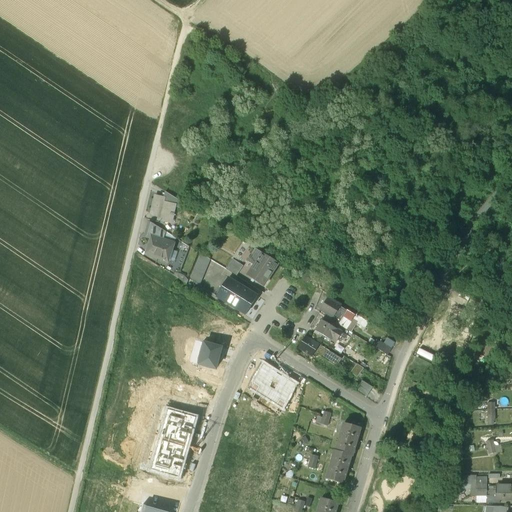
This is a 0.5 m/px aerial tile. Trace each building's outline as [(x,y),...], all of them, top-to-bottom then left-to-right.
[(163,199),(162,204),(175,206),(176,199),(165,192),(163,199)] [(175,206),(162,204),(163,199),(155,198),(151,216),(159,217),(158,224),(168,226),(170,216),(171,216),(172,215),(173,215),(175,206)] [(166,232),(151,223),(147,238),(152,239),(163,242),(166,232)] [(163,242),(152,239),(147,253),(153,255),(153,258),(169,262),(174,245),(163,242)] [(277,263),(256,249),(249,259),(248,259),(247,261),(254,266),(247,277),(251,280),(249,282),(252,283),(254,281),(262,287),(277,263)] [(199,254),(189,279),(199,286),(210,260),(209,260),(199,254)] [(233,259),(226,270),(236,276),(243,266),(233,259)] [(184,276),(174,273),(173,276),(186,284),(188,281),(184,276)] [(257,296),(229,277),(216,298),(245,315),(257,296)] [(468,301),(472,293),(466,290),(464,294),(459,291),(461,286),(457,284),(455,289),(453,288),(451,292),(468,301)] [(339,307),(327,299),(321,309),(333,317),(336,312),(339,307)] [(346,311),(339,307),(336,312),(343,317),(344,315),(346,311)] [(336,312),(333,317),(340,321),(343,317),(336,312)] [(357,314),(353,320),(366,328),(370,322),(357,314)] [(343,317),(340,321),(339,324),(351,332),(356,323),(349,319),(344,315),(343,317)] [(322,321),(316,331),(331,341),(332,338),(333,337),(337,330),(322,321)] [(342,333),(337,330),(333,337),(332,338),(337,341),(342,333)] [(342,333),(337,341),(341,343),(343,339),(347,341),(349,337),(342,333)] [(319,345),(306,337),(298,349),(312,357),(315,353),(319,345)] [(384,344),(391,348),(395,342),(387,338),(384,344)] [(198,364),(216,369),(222,348),(204,342),(198,364)] [(380,342),(376,348),(388,355),(391,348),(384,344),(380,342)] [(341,359),(319,345),(315,353),(336,367),(341,359)] [(417,354),(441,365),(443,360),(419,348),(417,354)] [(252,423),(274,367),(255,360),(234,416),(252,423)] [(356,364),(350,373),(357,377),(362,368),(356,364)] [(362,381),(356,391),(366,397),(372,388),(362,381)] [(166,408),(157,439),(187,447),(197,417),(166,408)] [(330,412),(323,410),(320,423),(327,425),(330,412)] [(343,422),(335,450),(334,449),(326,477),(343,483),(352,455),(353,455),(361,427),(343,422)] [(126,429),(124,441),(133,443),(135,431),(126,429)] [(177,480),(187,447),(157,439),(147,471),(177,480)] [(493,440),(486,441),(488,448),(494,447),(493,440)] [(494,447),(488,448),(489,455),(502,452),(500,445),(494,447)] [(317,456),(311,454),(308,466),(314,468),(317,456)] [(476,477),(476,476),(458,476),(458,486),(469,486),(469,490),(471,490),(476,490),(476,484),(476,477)] [(486,484),(476,484),(476,490),(476,496),(486,496),(486,491),(486,484)] [(511,484),(496,484),(496,491),(490,491),(490,503),(499,503),(499,500),(511,500),(511,484)] [(335,511),(339,502),(321,497),(316,511),(335,511)] [(300,511),(304,501),(298,499),(294,511),(296,511),(300,511)] [(286,501),(284,511),(287,511),(293,511),(295,503),(286,501)]
